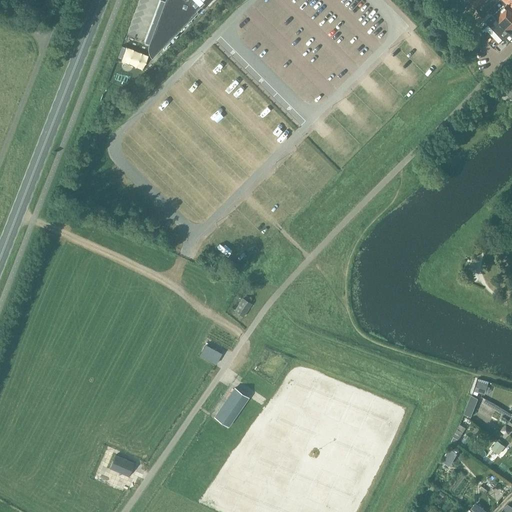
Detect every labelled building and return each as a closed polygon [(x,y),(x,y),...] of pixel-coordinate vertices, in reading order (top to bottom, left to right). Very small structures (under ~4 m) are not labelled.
[(204,9),(212,0),(165,0),(165,1),(161,0),(160,0),(144,43),(149,45),(148,49),(148,53),(151,58),(152,59),(153,59),(152,58),(198,12),(196,11),(201,6),(204,9)] [(484,0),(473,0),(471,3),(475,8),(484,0)] [(511,0),(499,0),(489,10),(492,13),(496,17),(504,9),(506,11),(507,10),(510,14),(511,12),(511,0)] [(492,13),(486,19),(480,25),(488,33),(483,36),(494,48),(498,44),(504,39),(511,31),(511,12),(510,14),(507,10),(506,11),(504,9),(496,17),(492,13)] [(144,71),(149,56),(122,46),(118,57),(121,58),(119,63),(144,71)] [(287,56),(279,62),(283,67),(291,61),(287,56)] [(295,68),(287,75),(291,79),(299,72),(295,68)] [(502,85),(506,81),(502,77),(498,82),(502,85)] [(301,98),(309,92),(304,87),(297,93),(301,98)] [(243,317),(252,304),(243,298),(235,311),(243,317)] [(199,356),(216,365),(221,354),(205,345),(199,356)] [(219,381),(225,385),(233,372),(227,368),(219,381)] [(478,381),(474,392),(484,395),(488,384),(478,381)] [(224,424),(244,395),(235,388),(215,417),(224,424)] [(471,395),(464,414),(471,417),(478,399),(471,395)] [(497,441),(493,447),(500,453),(505,446),(497,441)] [(450,449),(445,458),(451,462),(458,452),(455,450),(454,452),(450,449)] [(129,477),(134,463),(115,455),(109,469),(129,477)]
